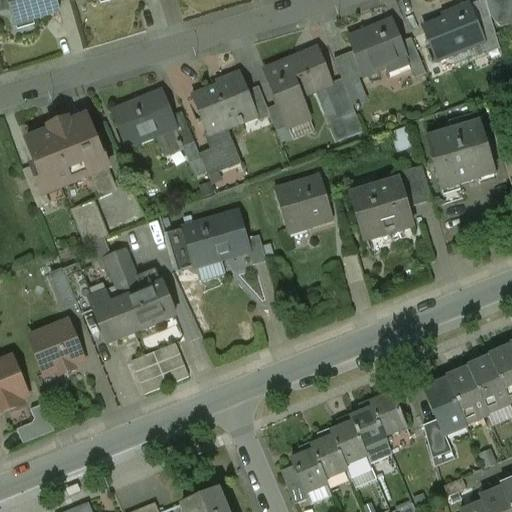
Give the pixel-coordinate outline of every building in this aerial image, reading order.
[(7,0),(15,26),(59,13),(55,0),(7,0)] [(511,20),(511,0),(484,0),(490,18),(500,29),(511,26),(511,23),(511,20)] [(468,7),(453,13),(455,17),(423,29),(437,63),(471,49),(468,43),(480,38),(475,24),(468,7)] [(490,18),(475,24),(480,38),(487,55),(499,50),(490,18)] [(391,22),(348,39),(364,78),(406,61),(400,44),(391,22)] [(423,68),(411,40),(400,44),(406,61),(411,73),(423,68)] [(317,52),(276,68),(290,102),(300,98),(330,85),(317,52)] [(300,98),(290,102),(276,68),(265,73),(287,128),(309,120),(300,98)] [(225,85),(192,98),(207,136),(208,138),(227,130),(240,125),(240,126),(243,125),(241,119),(255,113),(256,118),(257,118),(247,93),(239,75),(224,81),(225,85)] [(343,86),(332,91),(343,119),(355,114),(343,86)] [(270,118),(258,88),(247,93),(257,118),(259,123),(270,118)] [(159,94),(113,113),(127,149),(155,137),(161,152),(176,145),(179,150),(182,149),(173,130),(175,129),(170,117),(166,105),(164,106),(159,94)] [(182,114),(170,117),(175,129),(173,130),(182,149),(189,166),(201,161),(199,156),(182,114)] [(476,117),(460,122),(462,130),(478,125),(476,117)] [(86,118),(69,125),(67,121),(49,129),(50,133),(26,142),(36,166),(33,167),(42,190),(43,189),(46,195),(108,170),(99,148),(98,148),(86,118)] [(462,130),(426,141),(441,192),(495,176),(479,125),(478,125),(462,130)] [(227,130),(208,138),(207,136),(204,137),(210,152),(219,174),(241,165),(227,130)] [(210,152),(199,156),(201,161),(208,178),(219,174),(210,152)] [(511,157),(503,161),(511,191),(511,157)] [(33,167),(22,172),(37,210),(50,205),(46,195),(43,189),(42,190),(33,167)] [(422,169),(401,175),(403,181),(410,179),(417,203),(431,199),(422,169)] [(320,179),(274,193),(287,237),(307,231),(307,229),(333,221),(320,179)] [(403,181),(350,197),(364,242),(365,242),(364,240),(410,226),(411,228),(412,227),(406,206),(417,203),(410,179),(403,181)] [(94,202),(70,212),(84,248),(109,239),(94,202)] [(237,215),(183,231),(191,258),(172,264),(175,275),(248,254),(245,242),(237,215)] [(183,231),(164,236),(172,264),(191,258),(183,231)] [(259,238),(245,242),(248,254),(252,267),(266,263),(259,238)] [(136,279),(125,252),(104,260),(121,301),(142,293),(136,279)] [(356,256),(343,260),(350,285),(363,281),(356,256)] [(203,269),(206,277),(231,270),(228,262),(203,269)] [(78,266),(63,272),(75,301),(90,295),(78,266)] [(111,305),(94,312),(107,346),(149,329),(160,325),(160,324),(175,318),(161,285),(159,286),(153,272),(136,279),(142,293),(121,301),(111,305)] [(90,295),(75,301),(82,317),(94,312),(90,302),(93,301),(90,295)] [(93,301),(90,302),(94,312),(111,305),(107,295),(93,301)] [(68,324),(29,340),(44,377),(58,371),(60,377),(73,372),(71,366),(83,362),(68,324)] [(175,346),(131,364),(144,397),(188,379),(175,346)] [(511,351),(511,350),(489,359),(490,361),(508,404),(511,402),(511,351)] [(11,360),(0,364),(0,410),(1,414),(15,408),(13,403),(26,397),(11,360)] [(490,361),(468,370),(469,372),(487,415),(509,406),(508,404),(490,361)] [(469,372),(447,381),(447,383),(466,426),(488,417),(487,415),(469,372)] [(447,383),(425,393),(437,422),(444,438),(445,437),(466,428),(466,426),(447,383)] [(392,397),(383,401),(370,407),(372,411),(384,438),(406,429),(392,397)] [(372,411),(350,421),(352,425),(353,425),(364,452),(367,458),(370,466),(387,459),(383,449),(388,447),(384,438),(372,411)] [(437,422),(423,428),(432,461),(451,454),(445,437),(444,438),(437,422)] [(353,425),(330,435),(332,438),(333,440),(344,466),(344,465),(345,467),(367,458),(364,452),(353,425)] [(333,440),(311,449),(312,452),(313,452),(313,454),(324,479),(325,481),(347,472),(345,467),(344,465),(344,466),(333,440)] [(313,454),(291,463),(293,468),(305,495),(327,486),(325,481),(324,479),(313,454)] [(367,458),(345,467),(347,472),(350,480),(372,471),(370,466),(367,458)] [(305,495),(293,468),(280,474),(295,507),(307,501),(305,495)] [(462,481),(440,490),(445,501),(466,492),(462,481)] [(511,511),(511,483),(501,488),(502,492),(510,511),(511,511)] [(224,511),(217,492),(182,507),(184,511),(224,511)] [(510,511),(502,492),(480,501),(483,507),(484,511),(510,511)] [(99,511),(95,502),(68,511),(99,511)]
